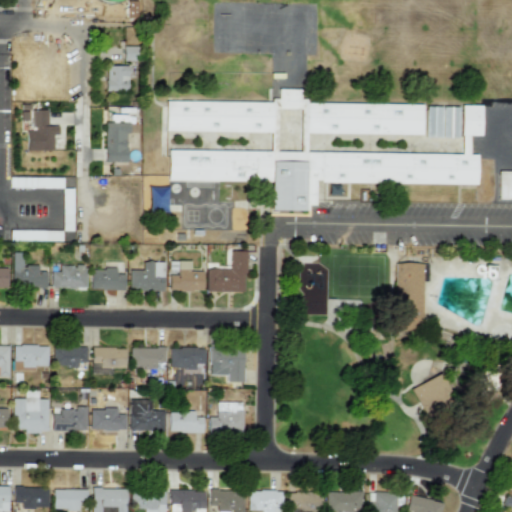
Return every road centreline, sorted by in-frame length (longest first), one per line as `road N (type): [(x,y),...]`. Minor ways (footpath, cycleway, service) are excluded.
road 1 (residential): [(0,459),(391,466),(481,488)]
road 2 (residential): [(0,319),(270,322)]
road 3 (residential): [(268,464),(272,248)]
